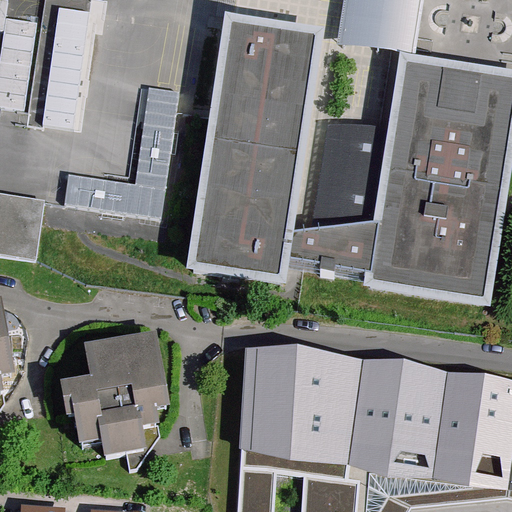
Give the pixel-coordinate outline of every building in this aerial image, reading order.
[(0,0),(0,35),(4,35),(0,76),(0,107),(29,111),(39,20),(10,17),(11,0),(0,0)] [(93,11),(60,6),(45,124),(79,128),(93,11)] [(232,31),(193,273),(279,288),(318,45),(232,31)] [(390,176),(395,181),(391,211),(387,213),(390,216),(385,247),(380,251),(386,255),(381,285),(411,290),(414,297),(419,292),(447,296),(451,302),(456,297),(487,302),(491,272),(497,268),(493,265),(497,237),(502,234),(498,230),(503,199),(509,197),(511,179),(511,161),(511,160),(511,159),(511,85),(489,83),(484,84),(486,89),(484,100),(443,94),(445,84),(450,79),(446,75),(417,70),(406,77),(402,103),(405,107),(401,111),(397,139),(400,143),(395,146),(390,176)] [(71,174),(67,205),(166,218),(183,91),(152,87),(139,183),(71,174)] [(0,199),(0,259),(37,264),(45,206),(0,199)] [(0,414),(3,408),(0,391),(0,383),(12,380),(0,317),(0,414)] [(94,392),(72,396),(83,458),(102,455),(105,467),(124,463),(128,480),(140,478),(158,442),(153,418),(168,415),(154,346),(88,359),(94,392)] [(249,364),(240,511),(346,511),(348,462),(336,458),(337,442),(402,450),(462,450),(511,455),(511,394),(298,366),(249,364)]
